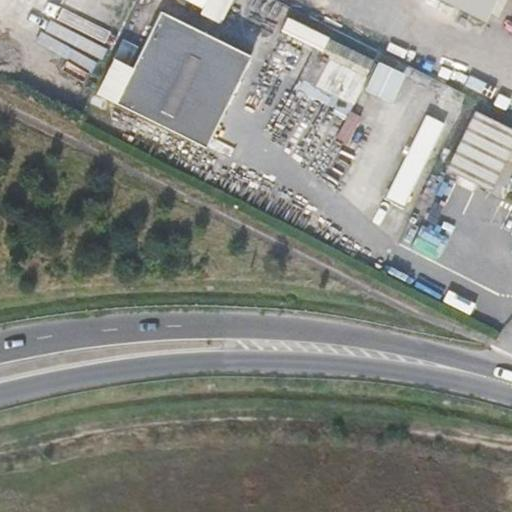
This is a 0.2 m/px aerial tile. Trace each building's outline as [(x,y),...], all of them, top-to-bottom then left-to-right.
[(206,0),(200,14),(217,23),(229,0),(206,0)] [(444,0),(486,20),(495,0),(444,0)] [(123,40),(96,93),(204,149),(251,58),(161,11),(131,68),(127,65),(136,47),(123,40)] [(300,77),(352,104),(365,78),(313,52),(300,77)] [(366,90),(391,102),(404,76),(380,63),(366,90)] [(511,129),(476,112),(446,170),(489,192),(511,145),(511,129)] [(426,113),(389,196),(408,204),(444,121),(426,113)]
